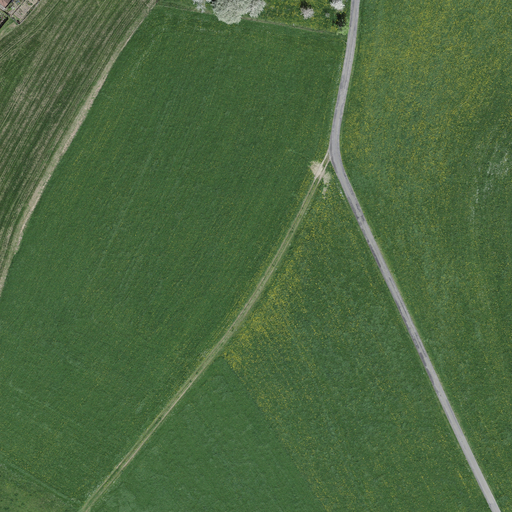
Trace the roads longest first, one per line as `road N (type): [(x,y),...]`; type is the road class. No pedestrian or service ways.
road 1 (unclassified): [(356,0),(333,153),(498,511)]
road 2 (track): [(184,398),(256,297),(333,153)]
